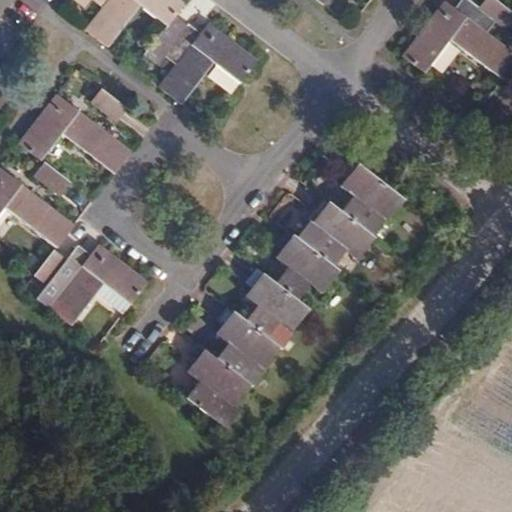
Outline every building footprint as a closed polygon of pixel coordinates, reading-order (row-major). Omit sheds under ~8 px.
[(85,31),(107,47),(140,5),(133,0),(109,0),(103,7),(100,12),(85,31)] [(100,12),(103,7),(93,0),(90,0),(88,3),(100,12)] [(175,16),(184,4),(178,0),(133,0),(140,5),(167,26),(175,16)] [(459,0),(453,8),(459,13),(468,0),(459,0)] [(469,0),(468,0),(459,13),(466,18),(486,33),(495,20),(479,8),(469,0)] [(511,18),(511,13),(494,0),(485,0),(479,8),(495,20),(500,24),(505,27),(508,24),(511,18)] [(438,9),(402,56),(422,72),(424,73),(450,40),(466,18),(459,13),(453,8),(444,1),(438,9)] [(187,25),(175,16),(167,26),(145,54),(157,64),(161,60),(165,55),(176,64),(192,45),(197,38),(184,28),(187,25)] [(502,80),(511,67),(511,53),(490,37),(486,33),(466,18),(450,40),(502,80)] [(490,37),(500,24),(495,20),(486,33),(490,37)] [(197,38),(202,32),(189,22),(187,25),(184,28),(197,38)] [(241,83),(258,62),(208,24),(202,32),(197,38),(192,45),(214,62),(241,83)] [(177,101),(181,105),(214,62),(192,45),(176,64),(173,69),(159,87),(177,101)] [(161,60),(173,69),(176,64),(165,55),(161,60)] [(126,108),(101,90),(91,102),(116,121),(126,108)] [(79,112),(57,95),(19,144),(40,160),(62,133),(79,112)] [(131,153),(79,112),(62,133),(114,174),(131,153)] [(354,196),(340,213),(372,237),(384,221),(386,223),(404,201),(351,160),(341,173),(347,178),(341,186),(354,196)] [(69,183),(44,163),(34,175),(60,195),(69,183)] [(22,185),(0,169),(0,213),(5,207),(22,185)] [(74,226),(22,185),(5,207),(57,248),(74,226)] [(340,213),(321,198),(312,210),(319,216),(311,225),(309,224),(297,239),(332,267),(346,250),(358,259),(374,239),(372,237),(340,213)] [(319,216),(312,210),(304,220),(309,224),(311,225),(319,216)] [(338,272),(332,267),(297,239),(286,231),(276,244),(282,249),(276,257),(288,266),(274,284),(296,301),(310,283),(322,292),(338,272)] [(36,275),(35,277),(47,286),(37,299),(71,326),(96,293),(104,284),(131,305),(148,283),(98,245),(91,254),(87,259),(75,250),(67,261),(54,251),(36,275)] [(87,259),(91,254),(79,245),(75,250),(87,259)] [(308,310),(296,301),(274,284),(256,270),(247,282),(253,287),(246,295),(258,304),(245,322),(266,338),(279,321),(292,331),(308,310)] [(131,305),(104,284),(96,293),(124,314),(131,305)] [(266,338),(245,322),(227,308),(217,320),(223,325),(217,333),(229,343),(215,360),(237,377),(249,386),(251,388),(265,370),(263,368),(279,348),(266,338)] [(249,386),(237,377),(215,360),(197,346),(188,358),(194,363),(188,371),(200,380),(186,399),(225,429),(240,410),(234,405),(249,386)]
